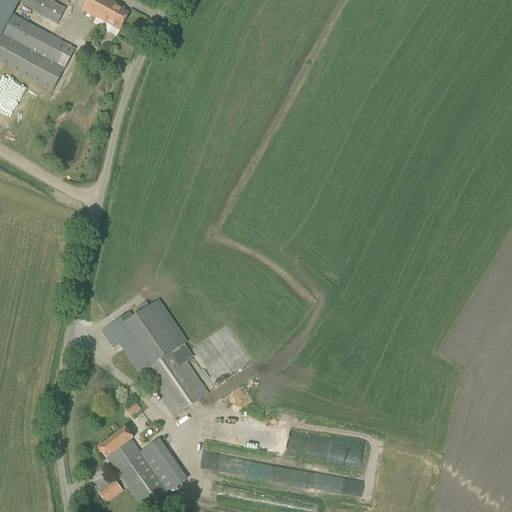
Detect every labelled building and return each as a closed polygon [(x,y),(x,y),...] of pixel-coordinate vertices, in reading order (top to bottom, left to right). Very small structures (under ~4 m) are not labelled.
[(0,0),(0,35),(11,14),(18,0),(0,0)] [(57,25),(65,9),(48,0),(22,0),(20,4),(57,25)] [(120,32),(129,15),(122,11),(123,8),(107,0),(87,0),(82,11),(97,20),(94,25),(116,37),(119,32),(120,32)] [(36,28),(11,14),(0,35),(0,64),(52,93),(76,50),(50,36),(36,28)] [(159,301),(130,321),(125,314),(99,332),(109,348),(118,342),(142,377),(144,376),(174,419),(209,395),(178,350),(188,343),(159,301)] [(131,407),(136,413),(141,410),(136,403),(131,407)] [(141,453),(132,441),(133,440),(124,429),(98,449),(107,460),(143,511),(188,481),(159,440),(141,453)] [(106,505),(111,501),(104,491),(99,495),(106,505)]
